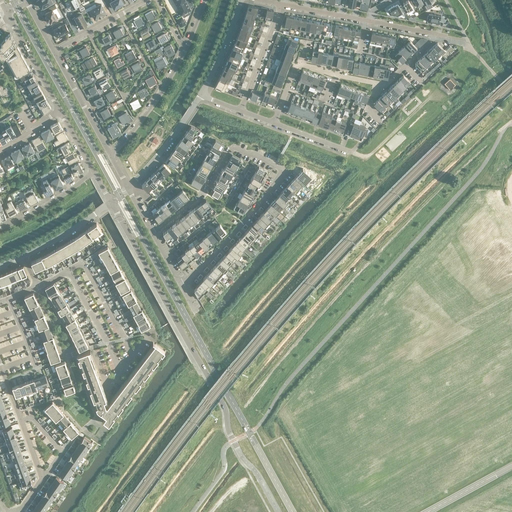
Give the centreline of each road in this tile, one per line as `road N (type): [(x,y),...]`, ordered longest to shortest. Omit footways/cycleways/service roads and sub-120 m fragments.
road 1 (track): [(494,74),(231,350),(216,351),(194,311)]
road 2 (residential): [(180,283),(238,228),(280,168),(233,147),(206,191),(151,232)]
road 3 (residential): [(387,302),(375,278),(482,170),(511,156)]
road 4 (residential): [(110,203),(209,380)]
road 5 (residential): [(88,32),(128,94),(147,66),(120,14)]
road 6 (unclassified): [(209,380),(236,448),(277,511)]
road 7 (residential): [(186,48),(111,154)]
road 8 (residential): [(61,450),(80,430),(56,398),(80,388),(68,357)]
road 9 (residential): [(201,92),(127,188)]
